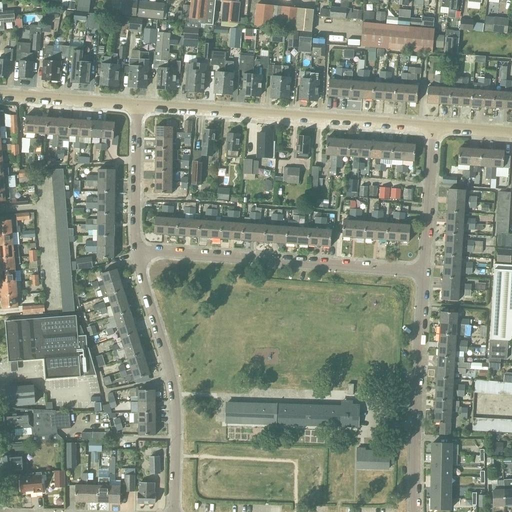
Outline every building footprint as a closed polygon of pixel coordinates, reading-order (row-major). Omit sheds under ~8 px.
[(77,0),(76,11),(89,13),(90,0),(77,0)] [(138,18),(139,2),(124,0),(122,16),(138,18)] [(189,19),(205,21),(206,21),(208,0),(207,0),(190,0),(190,5),(189,19)] [(209,0),(207,0),(208,0),(206,21),(205,21),(205,24),(205,25),(213,26),(215,0),(209,0)] [(448,9),(449,0),(441,0),(440,8),(448,9)] [(457,10),(458,0),(449,0),(448,9),(457,10)] [(68,1),(67,10),(74,10),(75,1),(68,1)] [(139,2),(138,18),(150,19),(152,3),(139,2)] [(223,2),(221,26),(237,28),(237,27),(244,28),(245,19),(238,18),(240,3),(223,2)] [(152,3),(150,19),(163,20),(164,4),(152,3)] [(254,26),(271,28),(273,7),(257,5),(254,26)] [(280,29),(282,8),(273,7),(271,28),(280,29)] [(282,8),(280,29),(296,30),(298,10),(282,8)] [(330,18),(346,20),(347,9),(346,9),(340,8),(331,8),(330,18)] [(2,10),(0,10),(0,18),(14,17),(13,11),(2,12),(2,10)] [(73,20),(73,12),(61,10),(60,17),(65,18),(64,19),(73,20)] [(362,13),(354,12),(353,14),(353,20),(361,21),(362,13)] [(376,12),(375,24),(384,24),(385,13),(376,12)] [(87,13),(86,28),(99,29),(100,14),(87,13)] [(374,14),(363,13),(362,22),(373,23),(374,14)] [(398,17),(387,16),(386,24),(397,25),(398,17)] [(397,25),(409,26),(410,19),(398,17),(397,25)] [(495,18),(494,25),(485,24),(484,32),(508,34),(509,19),(495,18)] [(185,21),(184,28),(198,29),(199,24),(205,24),(205,21),(189,19),(189,22),(185,21)] [(420,27),(421,20),(410,19),(409,26),(420,27)] [(461,29),(474,31),(475,20),(462,19),(461,29)] [(129,20),(128,32),(140,33),(141,21),(129,20)] [(434,30),(363,23),(360,47),(432,54),(434,30)] [(30,25),(29,35),(33,35),(32,51),(39,52),(40,36),(41,26),(30,25)] [(204,33),(212,34),(213,26),(205,26),(205,29),(204,33)] [(198,29),(184,28),(183,40),(197,41),(198,29)] [(240,49),(241,30),(230,29),(229,48),(240,49)] [(143,30),(142,44),(154,44),(155,35),(156,31),(143,30)] [(271,42),(285,43),(286,31),(272,30),(271,42)] [(297,49),(298,33),(289,32),(287,48),(297,49)] [(299,43),(312,44),(313,34),(300,32),(299,43)] [(153,61),(153,69),(158,69),(157,90),(166,90),(167,62),(169,35),(156,35),(155,35),(154,44),(153,61)] [(170,35),(169,45),(178,46),(178,36),(170,35)] [(434,35),(433,48),(443,49),(444,36),(434,35)] [(444,50),(458,52),(459,36),(445,35),(444,50)] [(16,50),(15,62),(20,62),(19,78),(20,78),(21,79),(25,80),(25,78),(31,79),(33,63),(32,63),(33,55),(30,54),(30,47),(22,47),(22,43),(17,43),(16,50)] [(204,59),(211,60),(212,45),(205,44),(204,59)] [(325,57),(325,45),(313,44),(312,53),(316,53),(316,57),(325,57)] [(44,61),(42,80),(50,81),(53,56),(52,56),(53,46),(45,46),(44,61)] [(69,47),(68,59),(68,62),(73,62),(71,83),(79,83),(82,56),(83,48),(69,47)] [(15,62),(16,50),(5,49),(4,56),(4,61),(0,60),(0,77),(2,78),(2,77),(8,77),(9,61),(15,62)] [(375,61),(376,50),(368,49),(368,61),(375,61)] [(226,53),(219,53),(212,52),(211,66),(219,66),(219,73),(216,73),(214,94),(223,94),(225,66),(225,62),(226,53)] [(111,58),(108,86),(117,87),(118,66),(119,61),(116,61),(116,59),(117,55),(111,55),(111,58)] [(240,55),(239,70),(242,71),(245,75),(243,96),(251,96),(254,60),(254,56),(247,55),(240,55)] [(59,56),(53,56),(50,81),(59,82),(60,63),(59,63),(59,56)] [(88,56),(82,56),(79,83),(88,84),(90,64),(87,63),(88,56)] [(108,86),(111,58),(102,58),(102,65),(100,85),(108,86)] [(130,67),(129,88),(137,88),(139,61),(139,59),(131,59),(130,67)] [(254,60),(251,96),(259,97),(261,76),(259,76),(260,61),(254,60)] [(139,61),(137,88),(145,89),(147,68),(147,61),(145,61),(139,61)] [(176,63),(167,62),(166,90),(174,91),(176,63)] [(225,66),(223,94),(231,95),(233,74),(234,62),(225,62),(225,66)] [(188,71),(186,92),(194,92),(196,65),(188,64),(188,71)] [(196,65),(194,92),(202,93),(204,72),(204,65),(196,65)] [(282,71),(280,99),(288,99),(290,79),(287,79),(288,72),(288,67),(282,66),(282,71)] [(342,75),(342,69),(336,69),(336,80),(329,80),(328,97),(340,98),(341,81),(342,75)] [(341,81),(340,98),(351,98),(352,82),(352,72),(347,72),(347,70),(342,69),(342,75),(341,81)] [(280,99),(282,71),(276,71),(275,78),(273,78),(271,98),(280,99)] [(308,101),(310,73),(304,73),(304,80),(301,80),(300,100),(308,101)] [(310,73),(308,101),(317,102),(318,81),(316,81),(316,74),(310,73)] [(394,102),(396,85),(390,84),(391,73),(386,73),(385,79),(385,84),(383,101),(394,102)] [(438,105),(440,76),(435,76),(434,88),(428,87),(427,104),(438,105)] [(449,106),(451,89),(445,88),(446,77),(440,76),(438,105),(449,106)] [(472,109),(478,110),(478,108),(482,108),(484,80),(479,79),(478,83),(473,83),(472,91),(471,107),(472,107),(472,109)] [(484,80),(482,108),(493,109),(494,92),(489,92),(490,80),(484,80)] [(352,82),(351,98),(362,99),(363,82),(352,82)] [(363,82),(362,99),(373,100),(374,83),(363,82)] [(374,83),(373,100),(383,101),(385,84),(374,83)] [(396,85),(394,102),(405,102),(407,86),(396,85)] [(407,86),(405,102),(417,103),(418,86),(412,86),(407,86)] [(460,106),(461,90),(451,89),(449,106),(460,106)] [(460,106),(471,107),(472,91),(467,90),(461,90),(460,106)] [(493,109),(504,110),(505,93),(500,92),(494,92),(493,109)] [(36,134),(37,117),(26,116),(24,134),(36,134)] [(48,118),(37,117),(36,134),(47,135),(48,118)] [(59,119),(48,118),(47,135),(53,136),(53,141),(52,141),(51,147),(57,147),(59,119)] [(57,147),(63,148),(68,148),(68,142),(70,120),(59,119),(57,147)] [(74,143),(79,143),(80,138),(81,121),(70,120),(68,142),(74,143)] [(92,121),(81,121),(80,138),(91,138),(92,121)] [(103,122),(92,121),(91,138),(102,139),(103,122)] [(183,133),(185,133),(191,134),(192,122),(184,121),(183,133)] [(103,122),(102,139),(113,140),(114,123),(103,122)] [(156,139),(172,139),(183,139),(183,134),(175,134),(175,135),(172,135),(172,127),(156,127),(156,139)] [(203,146),(202,155),(212,156),(215,132),(204,131),(202,146),(203,146)] [(227,134),(226,150),(227,151),(226,158),(237,159),(238,152),(239,152),(240,145),(238,145),(239,136),(227,134)] [(258,134),(258,157),(266,157),(266,150),(272,150),(272,134),(258,134)] [(297,153),(296,159),(308,160),(308,154),(309,154),(310,138),(298,137),(296,153),(297,153)] [(172,139),(156,139),(155,150),(172,150),(172,139)] [(331,162),(331,168),(331,169),(329,169),(329,176),(335,176),(336,168),(338,140),(327,139),(325,156),(332,156),(331,162)] [(338,140),(336,168),(335,176),(340,177),(341,168),(342,168),(342,163),(342,162),(342,157),(348,157),(349,140),(338,140)] [(348,157),(359,158),(360,141),(349,140),(348,157)] [(359,158),(370,159),(371,142),(360,141),(359,158)] [(370,159),(381,160),(382,143),(371,142),(370,159)] [(381,160),(392,161),(393,144),(382,143),(381,160)] [(404,145),(393,144),(392,161),(403,161),(404,145)] [(415,145),(404,145),(403,161),(414,162),(415,145)] [(469,166),(471,149),(459,148),(458,165),(469,166)] [(471,149),(469,166),(480,167),(481,150),(471,149)] [(155,150),(155,161),(172,161),(172,150),(155,150)] [(480,167),(486,167),(485,173),(485,179),(490,180),(491,168),(492,151),(481,150),(480,167)] [(492,151),(491,168),(490,180),(496,180),(496,176),(508,177),(508,169),(510,169),(511,152),(492,151)] [(244,174),(258,175),(259,161),(254,161),(254,160),(245,159),(244,174)] [(172,161),(155,161),(155,172),(172,172),(172,161)] [(203,163),(201,163),(192,162),(192,185),(202,185),(203,163)] [(298,185),(299,169),(287,168),(286,184),(298,185)] [(86,181),(115,182),(115,170),(98,170),(98,176),(86,176),(86,181)] [(155,172),(155,183),(172,183),(172,172),(155,172)] [(0,189),(8,188),(7,176),(3,176),(0,176),(0,189)] [(457,177),(443,176),(442,184),(456,185),(457,177)] [(347,180),(347,186),(346,192),(357,193),(358,181),(347,180)] [(98,187),(98,193),(115,193),(115,182),(86,181),(86,187),(98,187)] [(172,183),(155,183),(155,194),(171,194),(172,183)] [(361,187),(360,196),(368,197),(369,187),(361,187)] [(8,188),(0,189),(0,201),(9,201),(8,188)] [(369,188),(369,197),(377,197),(377,188),(369,188)] [(379,199),(389,200),(390,189),(380,188),(379,199)] [(217,189),(217,194),(216,200),(229,201),(229,195),(230,190),(224,190),(217,189)] [(391,189),(391,198),(399,199),(400,190),(391,189)] [(449,190),(448,201),(464,202),(465,191),(449,190)] [(115,204),(115,193),(98,193),(98,199),(98,204),(115,204)] [(328,201),(317,199),(316,207),(327,208),(328,201)] [(448,201),(447,212),(464,213),(464,202),(448,201)] [(98,209),(98,215),(114,215),(115,204),(98,204),(93,204),(86,203),(86,209),(98,209)] [(355,216),(356,210),(350,210),(349,221),(343,221),(342,237),(353,238),(355,222),(355,216)] [(222,223),(220,239),(231,240),(233,212),(228,211),(228,217),(228,223),(222,223)] [(373,211),(372,223),(366,222),(364,239),(375,240),(378,212),(373,211)] [(242,241),(243,224),(238,224),(238,218),(239,212),(233,212),(231,240),(242,241)] [(375,240),(386,241),(388,224),(382,224),(382,218),(383,212),(378,212),(375,240)] [(447,223),(463,224),(464,213),(447,212),(447,223)] [(114,215),(98,215),(98,220),(86,220),(86,226),(114,226),(114,215)] [(294,222),(293,228),(287,227),(286,244),(297,245),(298,228),(299,222),(299,217),(294,216),(293,222),(294,222)] [(165,235),(167,218),(155,218),(154,235),(165,235)] [(167,218),(165,235),(176,236),(178,219),(167,218)] [(178,219),(176,236),(187,237),(189,220),(178,219)] [(189,220),(187,237),(198,238),(200,221),(189,220)] [(0,234),(12,234),(11,221),(0,221),(0,234)] [(200,221),(198,238),(209,239),(211,222),(200,221)] [(211,222),(209,239),(220,239),(222,223),(211,222)] [(360,222),(355,222),(353,238),(364,239),(366,222),(360,222)] [(447,223),(446,234),(462,235),(463,224),(447,223)] [(254,225),(243,224),(242,241),(253,242),(254,225)] [(395,225),(390,224),(388,224),(386,241),(397,242),(399,225),(395,225)] [(253,242),(264,243),(265,226),(254,225),(253,242)] [(410,226),(399,225),(397,242),(409,243),(410,226)] [(97,231),(97,236),(114,237),(114,226),(86,226),(86,231),(91,231),(92,231),(97,231)] [(275,244),(276,227),(265,226),(264,243),(275,244)] [(275,244),(286,244),(287,227),(276,227),(275,244)] [(308,246),(309,229),(298,228),(297,245),(308,246)] [(320,230),(309,229),(308,246),(319,247),(320,230)] [(329,231),(320,230),(319,247),(330,248),(331,231),(329,231)] [(12,234),(0,234),(0,246),(13,246),(12,234)] [(446,234),(445,245),(462,246),(462,235),(446,234)] [(85,247),(114,248),(114,237),(97,236),(97,242),(85,242),(85,247)] [(505,237),(498,236),(497,247),(504,247),(505,237)] [(462,246),(445,245),(444,256),(461,257),(462,246)] [(13,246),(0,246),(0,259),(14,258),(13,246)] [(114,259),(114,248),(85,247),(85,253),(91,253),(97,253),(97,259),(114,259)] [(498,250),(498,262),(511,263),(511,251),(498,250)] [(444,256),(444,267),(460,268),(461,257),(444,256)] [(78,270),(93,268),(92,257),(76,259),(78,270)] [(14,258),(0,259),(0,271),(15,271),(14,258)] [(511,266),(494,265),(490,341),(508,342),(511,341),(511,266)] [(460,279),(460,268),(444,267),(443,278),(460,279)] [(104,286),(120,281),(117,270),(101,275),(103,281),(104,286)] [(15,271),(0,271),(0,284),(16,283),(15,271)] [(443,278),(442,289),(459,290),(460,279),(443,278)] [(104,286),(99,287),(103,298),(107,297),(124,291),(120,281),(104,286)] [(16,283),(0,284),(0,286),(1,297),(17,295),(16,283)] [(458,302),(459,290),(442,289),(441,301),(458,302)] [(124,291),(107,297),(111,307),(127,302),(124,291)] [(17,295),(1,297),(2,309),(18,308),(18,301),(23,301),(22,294),(17,295)] [(127,302),(111,307),(112,312),(114,318),(130,312),(127,302)] [(45,306),(44,306),(22,307),(23,316),(45,314),(45,306)] [(109,325),(105,326),(106,331),(112,330),(117,328),(134,323),(130,312),(114,318),(107,320),(109,325)] [(469,321),(457,320),(457,314),(441,312),(440,324),(457,325),(462,326),(465,326),(468,326),(469,321)] [(76,316),(5,322),(8,363),(44,360),(46,380),(96,376),(91,357),(86,357),(84,337),(81,327),(77,327),(76,316)] [(119,333),(121,338),(137,333),(134,323),(117,328),(119,333)] [(440,324),(439,335),(456,336),(456,335),(465,336),(465,326),(462,326),(457,325),(440,324)] [(137,333),(121,338),(124,349),(140,344),(137,333)] [(439,346),(455,347),(456,336),(439,335),(439,346)] [(507,360),(508,342),(490,341),(489,363),(500,364),(500,359),(507,360)] [(140,344),(124,349),(127,359),(143,354),(140,344)] [(439,346),(438,357),(454,358),(455,347),(439,346)] [(127,359),(130,370),(147,364),(143,354),(127,359)] [(96,357),(99,368),(105,366),(102,355),(96,357)] [(438,357),(437,367),(454,369),(460,369),(465,370),(465,369),(470,369),(470,363),(464,363),(464,358),(454,358),(438,357)] [(150,375),(147,364),(130,370),(125,371),(119,373),(121,378),(132,374),(134,380),(150,375)] [(436,379),(453,380),(454,369),(437,367),(436,379)] [(436,390),(453,391),(453,380),(436,379),(436,390)] [(23,388),(22,388),(6,389),(7,401),(17,400),(17,405),(35,404),(34,396),(34,395),(23,396),(23,388)] [(138,402),(155,402),(155,390),(138,390),(138,397),(131,397),(131,402),(138,402)] [(436,390),(435,401),(452,402),(453,391),(436,390)] [(457,413),(461,413),(461,409),(461,408),(458,408),(451,408),(452,402),(435,401),(434,412),(451,413),(457,413)] [(138,413),(155,413),(155,402),(138,402),(138,405),(138,413)] [(358,427),(358,409),(358,407),(355,407),(355,403),(342,402),(341,407),(341,408),(226,404),(226,423),(343,427),(358,427)] [(16,410),(15,414),(10,414),(10,413),(0,414),(0,430),(11,430),(11,429),(13,429),(13,430),(24,429),(31,429),(32,437),(56,435),(56,430),(70,429),(69,414),(62,414),(62,412),(55,412),(16,410)] [(450,436),(451,413),(434,412),(434,423),(440,423),(440,424),(440,435),(450,436)] [(155,424),(155,413),(138,413),(133,413),(134,424),(138,424),(155,424)] [(155,424),(138,424),(138,436),(155,435),(155,424)] [(82,440),(115,441),(112,432),(107,432),(107,434),(82,433),(82,440)] [(101,443),(89,443),(89,451),(91,452),(98,452),(101,452),(101,443)] [(433,443),(433,454),(452,454),(453,443),(433,443)] [(76,469),(76,444),(67,444),(67,469),(76,469)] [(394,453),(389,453),(365,452),(365,449),(357,449),(356,469),(388,470),(388,465),(393,465),(394,453)] [(433,454),(433,465),(452,465),(452,454),(433,454)] [(13,457),(1,457),(3,474),(14,473),(14,472),(19,472),(19,471),(27,471),(27,463),(22,464),(21,456),(13,457)] [(159,458),(149,458),(150,474),(159,474),(159,458)] [(433,465),(432,475),(452,476),(452,465),(433,465)] [(64,472),(54,472),(54,488),(64,488),(64,472)] [(20,475),(20,479),(21,494),(31,494),(30,491),(42,490),(40,474),(33,474),(20,475)] [(82,474),(81,486),(75,485),(75,503),(86,503),(87,486),(87,480),(87,474),(82,474)] [(452,476),(432,475),(432,486),(451,487),(452,476)] [(125,493),(136,493),(136,476),(125,476),(125,493)] [(98,479),(98,486),(97,503),(108,504),(109,487),(109,480),(109,479),(98,479)] [(511,479),(503,480),(503,481),(504,506),(511,505),(511,479)] [(493,507),(504,506),(503,481),(497,481),(497,485),(492,485),(493,507)] [(139,493),(138,493),(138,504),(154,505),(154,493),(154,484),(139,484),(139,493)] [(87,486),(86,503),(97,503),(98,486),(87,486)] [(432,486),(432,497),(451,498),(451,487),(432,486)] [(109,487),(108,504),(119,504),(120,487),(109,487)] [(451,498),(432,497),(431,508),(451,509),(451,498)]
